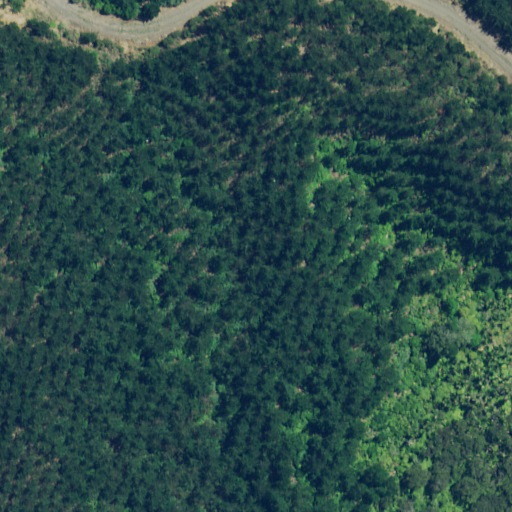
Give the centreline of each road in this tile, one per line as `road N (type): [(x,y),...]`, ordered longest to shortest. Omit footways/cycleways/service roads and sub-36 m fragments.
road 1 (track): [(511,66),(396,11),(349,0)]
road 2 (track): [(213,0),(158,25),(60,0)]
